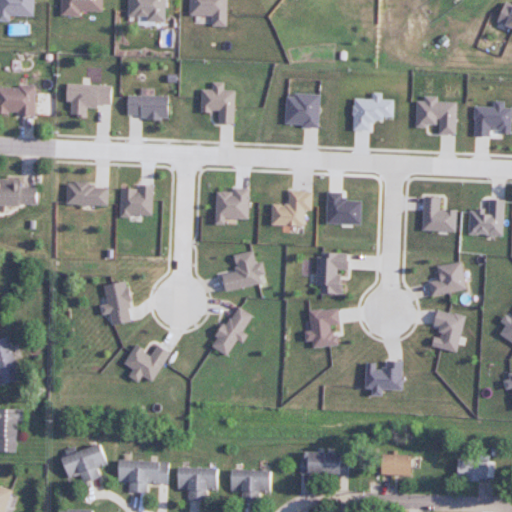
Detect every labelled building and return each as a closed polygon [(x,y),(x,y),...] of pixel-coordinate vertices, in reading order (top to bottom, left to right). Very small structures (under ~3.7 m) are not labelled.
[(0,0),(0,20),(7,21),(7,15),(31,15),(30,0),(0,0)] [(58,0),(58,14),(99,15),(99,0),(58,0)] [(144,22),(162,22),(161,0),(125,0),(125,17),(144,17),(144,22)] [(186,0),(187,15),(209,16),(209,26),(224,26),(224,0),(186,0)] [(492,23),(511,30),(511,5),(501,1),(492,23)] [(231,124),(231,90),(222,90),(222,82),(209,82),(209,89),(198,89),(198,111),(214,111),(214,124),(231,124)] [(33,86),(0,84),(0,113),(32,115),(33,86)] [(83,106),(108,106),(109,85),(65,84),(64,116),(83,117),(83,106)] [(163,117),(164,96),(123,95),(123,116),(163,117)] [(36,186),(19,186),(19,178),(0,178),(0,204),(36,205),(36,186)] [(63,204),(103,204),(103,183),(63,183),(63,204)] [(116,186),(116,215),(149,215),(149,186),(116,186)] [(245,220),(246,191),(212,188),(210,223),(221,224),(222,218),(245,220)] [(267,225),(300,226),(301,209),(308,210),(308,191),(285,190),(284,204),(268,204),(267,225)] [(500,200),(484,199),(484,211),(465,211),(465,235),(499,235),(500,200)] [(256,285),(255,276),(260,276),(258,262),(252,263),(250,251),(229,254),(232,272),(217,274),(219,290),(256,285)] [(96,305),(97,315),(106,314),(108,324),(127,321),(121,281),(100,284),(103,304),(96,305)] [(239,331),(250,317),(234,305),(205,344),(221,356),(233,340),(237,344),(244,335),(239,331)] [(0,384),(15,381),(5,336),(0,337),(0,384)] [(153,345),(146,356),(132,346),(120,364),(129,370),(125,376),(134,382),(139,375),(148,381),(166,354),(153,345)] [(0,451),(14,452),(15,409),(0,408),(0,451)] [(55,458),(63,478),(77,473),(80,483),(95,477),(92,468),(103,464),(95,442),(55,458)] [(296,452),(296,474),(333,474),(333,452),(296,452)] [(402,454),(376,454),(376,474),(402,474),(402,454)] [(453,457),(453,479),(494,479),(494,457),(453,457)] [(113,481),(127,481),(127,491),(144,492),(144,482),(165,483),(165,462),(113,460),(113,481)] [(171,489),(185,489),(185,499),(203,499),(203,489),(215,489),(215,468),(171,468),(171,489)] [(269,469),(224,470),(224,491),(237,491),(238,501),(260,501),(260,492),(269,491),(269,469)] [(0,511),(8,490),(0,487),(0,511)]
